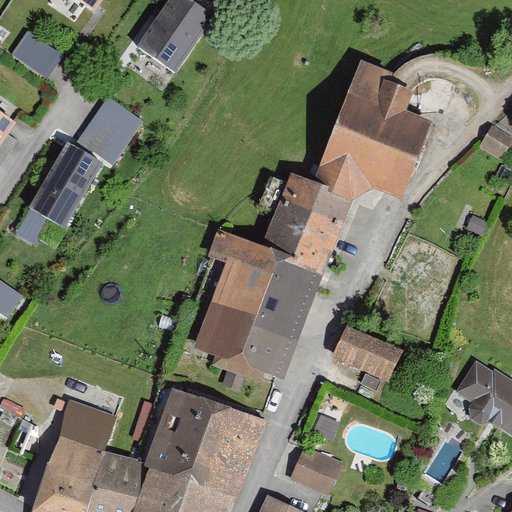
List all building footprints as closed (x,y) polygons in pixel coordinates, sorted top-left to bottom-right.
[(74,0),(96,15),(106,0),(74,0)] [(173,0),(138,51),(176,78),(215,21),(185,0),(173,0)] [(13,57),(48,81),(64,58),(28,34),(13,57)] [(389,77),(360,66),(314,186),(292,176),(260,250),(219,232),(208,261),(211,262),(179,349),(213,362),(211,369),(263,384),(265,378),(285,384),(324,280),(354,207),(374,193),(404,205),(435,127),(408,116),(415,96),(386,86),(389,77)] [(78,144),(114,167),(143,124),(110,100),(78,144)] [(0,153),(18,128),(0,115),(0,153)] [(511,146),(511,139),(493,128),(480,148),(502,162),(511,146)] [(31,212),(66,233),(104,167),(68,147),(31,212)] [(490,225),(474,217),(468,230),(485,238),(490,225)] [(0,312),(10,319),(24,298),(0,281),(0,312)] [(348,330),(334,362),(389,386),(404,353),(348,330)] [(490,370),(477,362),(456,395),(473,405),(469,412),(472,423),(482,429),(490,425),(511,439),(511,381),(491,367),(490,370)] [(117,419),(69,402),(61,441),(32,511),(230,511),(234,501),(239,501),(268,423),(171,394),(146,464),(106,454),(117,419)] [(307,448),(291,482),(330,498),(345,465),(307,448)] [(296,511),(268,499),(262,511),(296,511)]
